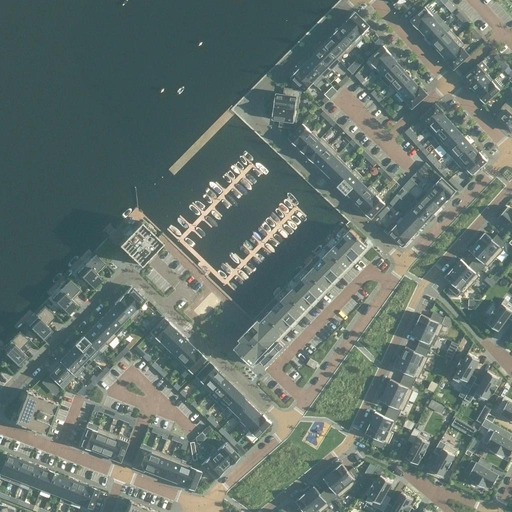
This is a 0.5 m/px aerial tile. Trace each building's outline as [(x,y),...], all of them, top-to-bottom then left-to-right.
[(414,5),(402,16),(406,20),(413,13),(418,9),(414,5)] [(425,7),(410,21),(417,29),(418,28),(433,15),(425,7)] [(370,27),(355,12),(347,20),(348,21),(361,35),(370,27)] [(433,15),(418,28),(426,36),(443,21),(435,13),(433,15)] [(364,38),(361,35),(348,21),(340,29),(356,46),(364,38)] [(443,21),(426,36),(433,44),(450,29),(443,21)] [(356,46),(340,29),(339,29),(331,37),(332,37),(346,52),(348,54),(356,46)] [(433,44),(440,52),(457,37),(450,29),(433,44)] [(346,52),(332,37),(324,46),(338,60),(346,52)] [(440,52),(447,60),(462,47),(464,45),(457,37),(440,52)] [(315,54),(332,70),(340,62),(338,60),(324,46),(315,54)] [(376,68),(390,55),(391,54),(383,46),(368,59),(376,68)] [(446,61),(454,69),(469,56),(462,47),(447,60),(446,61)] [(307,62),(324,78),(332,70),(315,54),(307,62)] [(382,77),(397,63),(390,55),(376,68),(375,69),(382,77)] [(478,65),(462,79),(470,87),(471,86),(486,72),(489,70),(490,69),(482,61),(478,65)] [(307,62),(299,70),(313,83),(316,86),(324,78),(307,62)] [(382,77),(380,78),(387,86),(389,85),(405,71),(397,63),(382,77)] [(290,77),(305,92),(313,83),(299,70),(299,69),(290,77)] [(389,85),(397,93),(412,79),(405,71),(389,85)] [(471,86),(478,94),(493,80),(486,72),(471,86)] [(478,94),(477,95),(485,103),(500,90),(504,86),(497,77),(493,80),(478,94)] [(404,101),(405,100),(419,87),(412,79),(397,93),(404,101)] [(412,108),(427,94),(420,86),(419,87),(405,100),(412,108)] [(298,110),(301,90),(288,89),(287,95),(276,93),(274,106),(298,110)] [(502,107),(494,116),(511,131),(511,130),(511,115),(511,114),(511,107),(506,102),(502,107)] [(420,118),(428,126),(429,125),(442,113),(443,112),(436,104),(420,118)] [(283,127),(295,129),(298,110),(274,106),(272,119),(284,121),(283,127)] [(436,133),(450,121),(442,113),(429,125),(428,126),(426,128),(433,136),(436,133)] [(440,144),(457,129),(450,121),(436,133),(433,136),(440,144)] [(303,124),(288,138),(297,147),(311,132),(303,124)] [(415,138),(417,136),(409,128),(405,132),(412,140),(415,138)] [(457,129),(440,144),(447,152),(464,137),(457,129)] [(319,140),(311,132),(297,147),(305,155),(319,140)] [(314,162),(330,145),(322,137),(319,140),(305,155),(313,163),(314,162)] [(464,137),(447,152),(454,160),(471,145),(464,137)] [(322,170),(336,156),(338,153),(330,145),(314,162),(322,170)] [(462,168),(464,166),(479,153),(471,145),(454,160),(462,168)] [(464,166),(472,174),(487,161),(480,152),(479,153),(464,166)] [(330,178),(344,164),(336,156),(322,170),(330,178)] [(426,162),(418,171),(421,173),(429,165),(426,162)] [(352,172),(344,164),(330,178),(339,186),(352,172)] [(347,194),(360,180),(363,177),(355,169),(352,172),(339,186),(338,186),(346,194),(347,194)] [(441,177),(434,186),(447,199),(448,200),(456,192),(441,177)] [(393,179),(387,186),(390,189),(397,182),(395,181),(393,179)] [(355,201),(368,188),(360,180),(347,194),(355,201)] [(431,183),(423,191),(440,207),(447,199),(434,186),(431,183)] [(363,209),(377,196),(379,193),(371,185),(368,188),(355,201),(363,209)] [(440,207),(423,191),(416,199),(433,215),(440,207)] [(371,219),(385,204),(377,196),(363,209),(362,210),(371,219)] [(433,215),(416,199),(408,206),(425,222),(433,215)] [(408,206),(401,214),(418,230),(425,222),(408,206)] [(507,207),(497,218),(511,231),(511,209),(511,211),(507,207)] [(401,214),(393,222),(410,238),(418,230),(401,214)] [(140,221),(118,244),(132,258),(140,265),(162,242),(140,221)] [(393,221),(385,229),(388,233),(403,247),(411,239),(410,238),(393,222),(393,221)] [(351,228),(235,347),(252,365),(368,246),(368,245),(367,245),(364,241),(351,228)] [(480,235),(476,239),(477,240),(477,241),(496,258),(504,249),(502,248),(506,243),(497,235),(492,239),(485,232),(481,236),(480,235)] [(472,246),(469,250),(477,257),(472,261),(482,270),(486,265),(488,267),(496,258),(477,241),(476,242),(475,240),(471,245),(472,246)] [(84,282),(85,281),(94,289),(103,280),(97,275),(106,266),(95,254),(77,273),(82,277),(80,278),(84,282)] [(456,262),(452,266),(453,267),(453,268),(472,285),(480,276),(478,274),(482,270),(472,261),(468,266),(461,259),(457,263),(456,262)] [(453,268),(445,277),(452,284),(448,288),(458,297),(462,292),(464,294),(472,285),(453,268)] [(493,285),(501,276),(496,271),(487,280),(493,285)] [(54,300),(68,315),(78,305),(72,300),(81,291),(70,280),(60,290),(62,292),(54,300)] [(145,301),(131,287),(122,295),(137,309),(145,301)] [(137,309),(122,295),(114,303),(115,304),(130,318),(129,319),(131,321),(140,312),(137,309)] [(492,316),(487,323),(498,331),(499,331),(499,330),(508,318),(511,320),(511,304),(505,299),(497,310),(494,308),(490,315),(492,316)] [(115,304),(107,312),(122,327),(122,326),(129,319),(130,318),(115,304)] [(35,315),(37,317),(28,326),(43,340),(52,331),(47,326),(56,317),(45,306),(35,315)] [(122,327),(107,312),(99,320),(116,336),(124,328),(122,326),(122,327)] [(421,314),(416,324),(439,335),(444,324),(442,323),(444,318),(433,312),(430,318),(421,314)] [(173,327),(164,318),(150,333),(158,341),(172,327),(172,328),(173,327)] [(116,336),(99,320),(91,328),(106,343),(107,345),(116,336)] [(413,331),(411,335),(420,340),(418,345),(429,351),(432,345),(434,346),(439,335),(416,324),(415,325),(414,324),(411,330),(413,331)] [(165,350),(180,335),(172,328),(172,327),(158,341),(157,341),(165,350)] [(106,343),(91,328),(83,336),(96,349),(96,350),(98,351),(106,343)] [(1,350),(18,366),(27,357),(20,350),(29,341),(19,331),(1,350)] [(83,336),(83,335),(74,344),(75,345),(88,358),(89,357),(96,350),(96,349),(83,336)] [(188,342),(180,335),(165,350),(173,357),(188,342)] [(280,340),(261,360),(265,364),(285,345),(280,340)] [(196,350),(188,342),(173,357),(182,366),(183,365),(196,351),(196,350)] [(75,345),(67,353),(84,369),(92,361),(89,357),(88,358),(75,345)] [(402,350),(399,355),(401,356),(401,357),(424,368),(429,357),(426,356),(429,351),(418,345),(415,351),(406,346),(403,351),(402,350)] [(191,373),(206,359),(197,350),(196,350),(196,351),(183,365),(191,373)] [(67,353),(59,361),(61,363),(74,376),(76,377),(84,369),(67,353)] [(459,367),(453,379),(470,389),(474,382),(477,378),(471,374),(477,365),(479,360),(479,361),(480,360),(468,353),(464,360),(461,359),(457,366),(459,367)] [(398,363),(395,368),(405,372),(402,378),(414,383),(416,378),(419,379),(424,368),(401,357),(400,358),(398,357),(396,362),(398,363)] [(202,384),(203,384),(216,370),(217,371),(217,370),(209,362),(195,377),(202,384)] [(61,363),(49,376),(58,384),(62,388),(74,376),(61,363)] [(210,393),(224,378),(217,371),(216,370),(203,384),(202,384),(201,385),(210,393)] [(470,389),(464,399),(470,402),(476,392),(487,399),(491,392),(494,394),(498,386),(495,385),(499,378),(488,371),(487,371),(487,372),(479,385),(474,382),(470,389)] [(216,402),(232,386),(224,378),(210,393),(208,395),(216,402)] [(386,383),(384,388),(386,389),(385,390),(408,400),(413,390),(411,389),(414,383),(402,378),(400,383),(390,379),(388,384),(386,383)] [(227,406),(240,393),(232,386),(216,402),(224,410),(227,406)] [(57,402),(26,390),(13,422),(45,434),(57,402)] [(382,396),(380,400),(390,405),(387,410),(399,416),(401,410),(403,411),(408,400),(385,390),(383,390),(381,395),(382,396)] [(247,401),(240,393),(227,406),(234,413),(235,414),(247,401)] [(511,402),(504,398),(496,411),(505,416),(505,417),(511,421),(511,402)] [(429,407),(443,411),(445,404),(432,400),(429,407)] [(241,423),(255,408),(247,401),(235,414),(234,413),(233,415),(240,423),(241,423)] [(262,415),(255,408),(241,423),(240,423),(239,424),(247,433),(250,430),(249,430),(263,416),(262,415)] [(371,415),(369,421),(370,421),(370,422),(393,433),(391,432),(399,416),(387,410),(385,416),(375,411),(373,416),(371,415)] [(488,413),(485,418),(492,423),(495,417),(488,413)] [(272,423),(263,415),(262,415),(263,416),(249,430),(250,430),(257,437),(272,423)] [(455,418),(452,426),(475,435),(478,427),(455,418)] [(86,427),(79,446),(90,450),(90,449),(97,431),(96,431),(97,427),(98,426),(88,422),(86,427)] [(370,422),(365,433),(374,437),(372,443),(383,448),(386,443),(388,444),(393,433),(370,422)] [(100,453),(108,431),(97,427),(96,431),(97,431),(90,449),(100,453)] [(406,457),(418,464),(422,457),(423,457),(427,450),(426,449),(430,442),(418,436),(420,431),(415,428),(408,440),(414,443),(407,455),(406,457)] [(511,441),(490,428),(482,441),(491,447),(490,449),(503,457),(504,454),(509,457),(511,451),(511,441)] [(119,435),(108,431),(100,453),(109,457),(110,457),(117,439),(119,435)] [(109,457),(109,458),(120,462),(129,438),(119,434),(119,435),(117,439),(110,457),(109,457)] [(431,469),(443,476),(447,469),(448,470),(452,462),(451,462),(458,451),(440,441),(434,452),(439,455),(431,469)] [(239,457),(225,442),(217,449),(230,464),(230,465),(239,457)] [(141,443),(132,467),(143,471),(143,470),(150,452),(149,451),(151,448),(151,447),(141,443)] [(153,474),(161,452),(151,448),(149,451),(150,452),(143,470),(153,474)] [(222,471),(230,464),(217,449),(216,448),(208,456),(208,457),(209,457),(222,471)] [(171,456),(161,452),(153,474),(163,478),(171,456)] [(0,473),(0,472),(0,478),(9,482),(17,459),(7,455),(0,473)] [(163,478),(173,482),(181,462),(182,460),(171,456),(163,478)] [(214,479),(223,472),(222,471),(209,457),(208,457),(200,464),(214,479)] [(17,459),(9,482),(19,485),(21,481),(28,463),(17,459)] [(181,462),(173,482),(183,485),(190,467),(191,468),(191,466),(181,462)] [(476,462),(468,475),(473,478),(472,480),(485,488),(486,485),(491,488),(499,475),(476,462)] [(38,467),(28,463),(21,481),(31,485),(38,467)] [(342,463),(333,470),(349,490),(358,483),(356,481),(361,477),(353,467),(348,471),(342,463)] [(375,470),(380,473),(383,468),(378,465),(375,470)] [(48,471),(38,467),(31,485),(41,489),(48,471)] [(182,486),(193,491),(198,479),(199,479),(201,474),(200,474),(201,471),(191,468),(190,467),(183,485),(182,486)] [(327,475),(323,478),(330,486),(325,490),(333,500),(338,496),(339,498),(349,490),(333,470),(332,471),(331,469),(326,473),(327,475)] [(58,474),(48,471),(41,489),(51,492),(58,474)] [(68,478),(58,474),(51,492),(61,496),(68,478)] [(373,490),(366,501),(383,511),(388,503),(391,498),(385,495),(393,482),(381,475),(377,482),(374,481),(370,488),(373,490)] [(61,496),(59,501),(69,505),(71,500),(78,482),(68,478),(61,496)] [(88,486),(78,482),(71,500),(81,504),(88,486)] [(98,490),(88,486),(81,504),(92,508),(98,490)] [(309,487),(304,491),(305,493),(319,511),(321,511),(330,505),(329,504),(333,500),(325,490),(320,494),(314,486),(310,489),(309,487)] [(383,511),(382,511),(409,511),(412,507),(409,506),(413,499),(401,492),(393,506),(388,503),(383,511)] [(319,511),(305,493),(295,501),(302,509),(298,511),(318,511),(319,511)] [(160,511),(129,500),(124,511),(160,511)]
